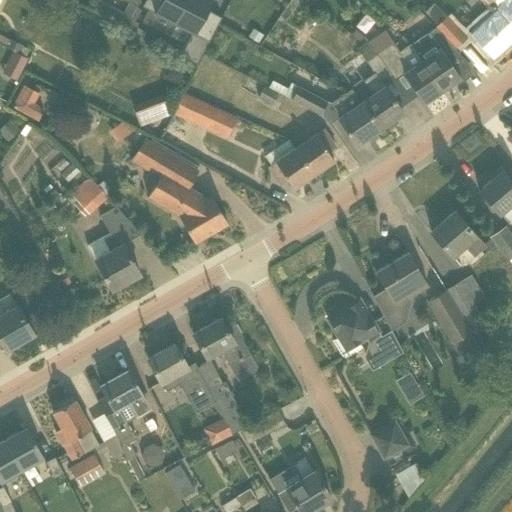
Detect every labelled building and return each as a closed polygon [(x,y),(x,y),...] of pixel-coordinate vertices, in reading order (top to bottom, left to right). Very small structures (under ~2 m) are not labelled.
[(107,0),(133,13),(139,0),(107,0)] [(174,23),(186,0),(145,0),(142,6),(174,23)] [(207,10),(212,0),(186,0),(174,23),(209,41),(221,18),(207,10)] [(511,40),(511,0),(481,0),(492,11),(470,31),(494,57),(511,40)] [(432,2),(423,11),(435,24),(444,15),(432,2)] [(126,28),(143,37),(146,32),(136,27),(138,23),(135,21),(141,9),(137,7),(126,28)] [(435,28),(454,48),(467,36),(446,14),(434,26),(435,28)] [(459,53),(454,48),(435,28),(412,44),(423,60),(422,60),(442,90),(461,78),(448,60),(459,53)] [(258,43),(263,35),(253,29),(248,37),(258,43)] [(411,43),(399,51),(385,29),(368,40),(377,53),(393,76),(392,76),(395,80),(404,74),(424,103),(442,90),(422,60),(423,60),(412,44),(411,43)] [(8,62),(23,69),(27,60),(12,52),(8,62)] [(380,129),(403,113),(382,83),(392,76),(393,76),(377,53),(366,61),(374,73),(363,80),(373,94),(362,102),(361,102),(362,103),(380,129)] [(13,106),(39,120),(45,109),(34,103),(40,93),(24,84),(13,106)] [(299,85),(291,98),(321,115),(328,101),(299,85)] [(258,97),(273,104),(278,94),(264,86),(258,97)] [(338,118),(345,128),(356,145),(380,129),(362,103),(361,102),(362,102),(352,88),(332,103),(341,116),(338,118)] [(237,115),(183,92),(174,113),(227,137),(237,115)] [(141,124),(171,112),(164,93),(135,105),(141,124)] [(135,130),(124,121),(115,127),(123,139),(135,130)] [(336,148),(324,130),(323,129),(297,147),(295,148),(313,174),(334,160),(329,153),(336,148)] [(269,169),(280,185),(288,180),(293,188),(313,174),(295,148),(297,147),(292,139),(289,139),(265,155),(271,164),(268,167),(269,169)] [(178,215),(195,243),(228,224),(211,196),(207,198),(187,186),(193,177),(140,146),(132,161),(159,177),(148,196),(178,215)] [(511,181),(502,170),(479,190),(499,214),(501,213),(510,223),(511,221),(511,181)] [(72,195),(78,201),(75,204),(86,215),(107,196),(90,178),(72,195)] [(95,259),(112,289),(140,274),(123,244),(141,234),(116,206),(100,215),(109,232),(102,236),(103,237),(89,244),(96,259),(95,259)] [(475,235),(454,211),(431,232),(452,256),(464,245),(473,255),(484,246),(475,236),(475,235)] [(506,260),(511,255),(511,236),(505,226),(490,237),(506,260)] [(373,295),(383,314),(391,309),(408,314),(412,299),(411,297),(428,286),(407,252),(375,272),(385,289),(373,295)] [(460,282),(446,290),(445,291),(470,332),(485,323),(460,282)] [(470,332),(445,291),(428,301),(453,342),(470,332)] [(0,315),(0,338),(6,349),(33,334),(17,306),(10,293),(0,298),(0,304),(5,313),(0,315)] [(334,340),(345,358),(362,347),(359,341),(367,336),(371,343),(366,356),(373,366),(392,355),(359,300),(328,318),(339,337),(334,340)] [(233,363),(251,354),(242,338),(243,338),(235,321),(225,326),(221,318),(193,333),(206,357),(220,350),(228,366),(233,363)] [(196,414),(216,402),(217,402),(197,366),(196,363),(187,368),(174,344),(148,359),(162,383),(167,392),(180,385),(196,414)] [(224,418),(232,433),(240,429),(240,430),(248,425),(224,379),(222,380),(211,359),(197,366),(217,402),(216,402),(224,418)] [(141,394),(137,388),(127,370),(101,385),(106,394),(96,399),(123,446),(121,447),(127,459),(137,455),(130,442),(136,439),(126,421),(135,415),(136,416),(148,410),(140,395),(141,394)] [(396,380),(407,399),(421,391),(409,372),(396,380)] [(91,429),(74,400),(52,412),(61,428),(55,431),(63,445),(64,444),(72,459),(84,453),(83,451),(99,443),(91,429)] [(247,444),(286,425),(277,410),(248,425),(240,430),(239,430),(247,444)] [(232,433),(224,418),(203,428),(211,443),(232,433)] [(384,457),(401,447),(406,444),(394,422),(372,435),(384,457)] [(43,457),(36,444),(26,427),(4,439),(21,469),(43,457)] [(214,447),(224,464),(240,455),(231,438),(214,447)] [(4,439),(0,441),(0,481),(21,469),(4,439)] [(80,486),(105,472),(94,453),(69,467),(80,486)] [(63,471),(55,456),(46,461),(54,476),(63,471)] [(289,511),(290,511),(298,507),(300,511),(316,511),(316,508),(331,499),(305,457),(293,464),(301,478),(286,487),(288,490),(279,496),(289,511)] [(405,491),(426,481),(416,461),(395,471),(405,491)] [(170,484),(184,476),(176,463),(163,471),(170,484)] [(0,501),(6,511),(15,511),(10,502),(12,501),(3,485),(0,486),(0,501)] [(250,487),(236,496),(241,505),(255,497),(250,487)] [(229,511),(241,505),(236,496),(222,504),(226,511),(229,511)]
